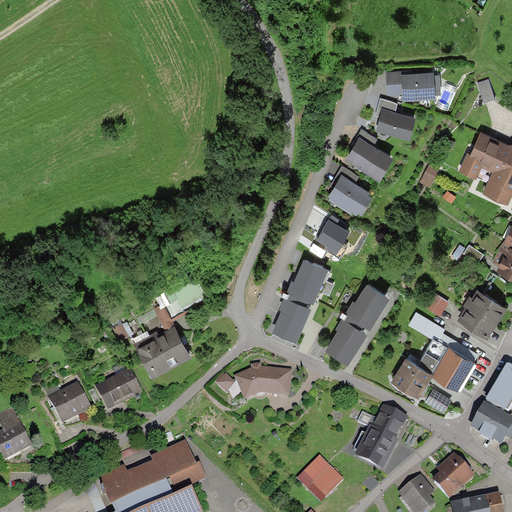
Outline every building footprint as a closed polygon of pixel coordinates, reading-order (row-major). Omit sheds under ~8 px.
[(401,101),(431,99),(429,74),(411,76),(411,70),(381,72),(383,97),(400,96),(401,101)] [(490,79),(479,82),(486,102),(497,99),(490,79)] [(395,104),(377,100),(373,116),(377,118),(374,131),(407,140),(413,117),(393,112),(395,104)] [(339,161),(377,182),(389,158),(370,148),(376,137),(357,127),(339,161)] [(480,193),(506,205),(511,191),(511,145),(478,130),(465,160),(490,171),(480,193)] [(427,189),(440,163),(430,158),(417,184),(427,189)] [(324,199),(357,217),(369,194),(352,185),(357,176),(341,167),(324,199)] [(332,218),(318,240),(338,253),(352,232),(332,218)] [(511,244),(511,220),(502,239),(511,244)] [(511,244),(496,272),(511,280),(511,244)] [(477,264),(482,255),(467,246),(462,254),(477,264)] [(286,295),(310,305),(327,265),(303,255),(286,295)] [(172,288),(156,297),(162,308),(169,305),(170,307),(174,305),(175,305),(176,307),(176,308),(176,309),(175,309),(174,309),(173,308),(169,310),(171,314),(172,313),(172,316),(183,310),(184,312),(190,308),(189,306),(207,297),(197,277),(173,290),(172,288)] [(386,296),(363,283),(352,301),(350,300),(334,328),(336,329),(323,349),(347,363),(365,332),(358,328),(361,323),(368,327),(386,296)] [(485,339),(505,307),(474,288),(454,320),(485,339)] [(447,301),(431,290),(421,305),(437,316),(447,301)] [(286,295),(270,331),(295,342),(310,305),(286,295)] [(447,346),(472,361),(477,353),(442,332),(444,328),(424,316),(423,318),(413,312),(407,321),(447,346)] [(112,325),(120,341),(135,333),(128,321),(123,324),(121,321),(112,325)] [(133,348),(149,379),(189,357),(172,327),(133,348)] [(472,361),(447,346),(429,375),(457,392),(475,363),(472,361)] [(431,373),(416,363),(403,356),(389,380),(397,385),(395,388),(405,394),(407,391),(416,397),(429,375),(431,373)] [(140,396),(122,364),(113,369),(116,375),(92,388),(105,414),(140,396)] [(287,400),(290,372),(259,368),(259,364),(247,365),(248,370),(231,378),(243,404),(258,397),(287,400)] [(511,371),(504,366),(482,404),(503,416),(511,400),(511,371)] [(222,394),(232,384),(224,376),(214,385),(222,394)] [(91,411),(76,382),(60,391),(57,385),(44,392),(47,397),(44,399),(59,428),(91,411)] [(434,388),(425,402),(443,413),(452,399),(434,388)] [(511,421),(503,416),(482,404),(468,428),(499,446),(504,436),(511,423),(511,421)] [(31,448),(8,406),(0,410),(0,432),(2,436),(0,437),(0,460),(2,464),(31,448)] [(386,407),(375,429),(395,440),(407,418),(386,407)] [(377,418),(363,412),(358,422),(372,428),(377,418)] [(382,467),(395,440),(375,429),(370,437),(363,433),(354,448),(359,451),(358,453),(361,455),(360,456),(382,467)] [(198,511),(188,489),(206,481),(198,463),(194,465),(183,440),(146,456),(150,464),(125,475),(122,467),(97,478),(111,511),(198,511)] [(455,454),(431,477),(449,496),(473,473),(455,454)] [(320,457),(303,474),(328,497),(344,480),(320,457)] [(433,495),(419,476),(397,491),(411,511),(425,511),(433,507),(428,499),(433,495)] [(455,506),(456,511),(503,511),(500,496),(455,506)]
